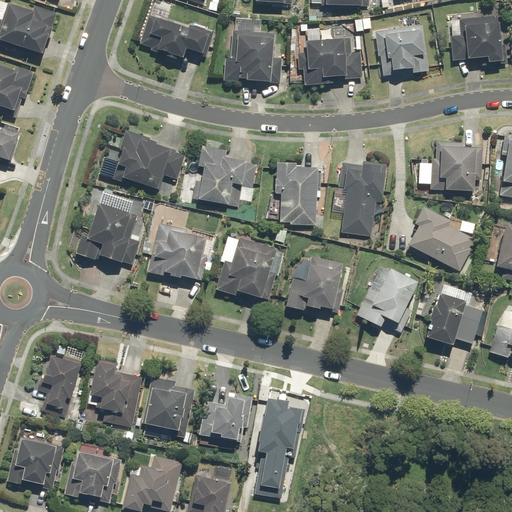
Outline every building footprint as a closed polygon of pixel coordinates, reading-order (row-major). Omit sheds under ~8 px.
[(8,2),(0,29),(0,43),(45,57),(59,12),(36,5),(34,10),(8,2)] [(190,27),(150,15),(140,47),(185,61),(188,51),(206,57),(214,31),(191,23),(190,27)] [(500,16),(451,20),(454,60),(490,57),(491,64),(508,63),(507,44),(504,45),(502,22),(500,22),(500,16)] [(423,26),(377,31),(382,76),(429,71),(423,26)] [(277,33),(234,30),(232,58),(227,57),(225,82),(282,86),(284,58),(275,57),(277,33)] [(351,38),(308,40),(309,52),(299,53),(300,69),(305,69),(306,85),(363,81),(361,52),(352,53),(351,38)] [(15,69),(0,64),(0,113),(17,119),(24,98),(27,99),(36,71),(17,65),(15,69)] [(2,132),(0,131),(0,162),(2,157),(12,160),(21,133),(3,127),(2,132)] [(125,150),(114,178),(148,190),(150,184),(160,188),(165,174),(178,178),(187,153),(157,142),(158,140),(127,128),(120,148),(125,150)] [(511,133),(506,132),(503,153),(508,154),(504,178),(502,178),(499,195),(511,196),(511,133)] [(437,157),(432,157),(430,188),(475,191),(476,179),(482,179),(484,146),(464,145),(464,141),(438,139),(437,157)] [(228,149),(202,145),(199,165),(205,166),(203,180),(196,179),(193,200),(251,209),(259,163),(247,161),(247,158),(227,155),(228,149)] [(364,164),(342,161),(339,187),(348,188),(342,232),(372,236),(377,200),(383,200),(388,162),(364,159),(364,164)] [(317,223),(319,165),(297,165),(298,160),(278,160),(277,192),(282,192),(281,222),(317,223)] [(138,213),(101,200),(90,233),(83,231),(77,251),(106,261),(108,257),(133,265),(141,241),(130,237),(138,213)] [(421,223),(407,248),(457,275),(477,238),(451,223),(453,219),(424,203),(415,220),(421,223)] [(511,220),(508,220),(498,264),(504,266),(501,278),(511,280),(511,220)] [(187,228),(159,222),(149,271),(201,282),(207,255),(204,255),(208,236),(187,231),(187,228)] [(288,233),(276,231),(274,241),(286,243),(288,233)] [(270,271),(277,248),(240,238),(233,261),(226,259),(217,288),(269,303),(277,273),(270,271)] [(345,261),(313,255),(308,279),(294,276),(288,306),(309,310),(310,306),(339,312),(344,289),(340,288),(345,261)] [(420,279),(391,266),(380,291),(371,287),(358,313),(383,325),(384,322),(402,331),(413,309),(407,306),(420,279)] [(455,341),(467,299),(440,291),(428,333),(455,341)] [(427,303),(418,301),(415,313),(423,316),(427,303)] [(511,325),(511,327),(499,323),(490,351),(511,357),(511,325)] [(66,415),(83,361),(53,351),(49,364),(48,363),(44,377),(42,376),(38,389),(48,392),(43,408),(66,415)] [(133,426),(142,376),(117,371),(119,361),(98,357),(91,394),(99,395),(97,407),(106,408),(104,421),(133,426)] [(186,437),(196,389),(175,385),(176,379),(153,374),(144,422),(164,426),(163,432),(186,437)] [(207,399),(201,433),(242,440),(245,425),(248,426),(253,395),(236,392),(235,394),(228,393),(226,403),(207,399)] [(66,445),(21,435),(18,447),(16,447),(8,480),(53,490),(58,469),(60,470),(66,445)] [(117,483),(122,458),(79,449),(76,461),(73,460),(66,494),(111,503),(115,483),(117,483)] [(171,511),(183,461),(155,454),(153,465),(142,463),(140,473),(130,471),(121,509),(134,511),(142,511),(144,505),(171,511)] [(225,511),(233,478),(213,474),(213,476),(196,473),(189,511),(193,511),(225,511)]
